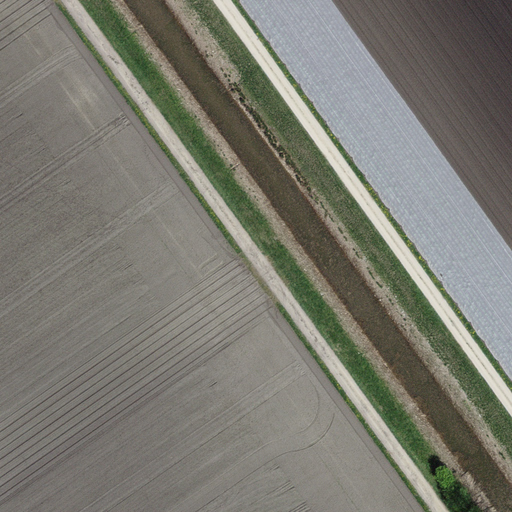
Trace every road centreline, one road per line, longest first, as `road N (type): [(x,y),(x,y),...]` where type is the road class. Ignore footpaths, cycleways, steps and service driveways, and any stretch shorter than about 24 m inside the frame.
road 1 (track): [(438,511),(69,0)]
road 2 (track): [(213,0),(511,416)]
